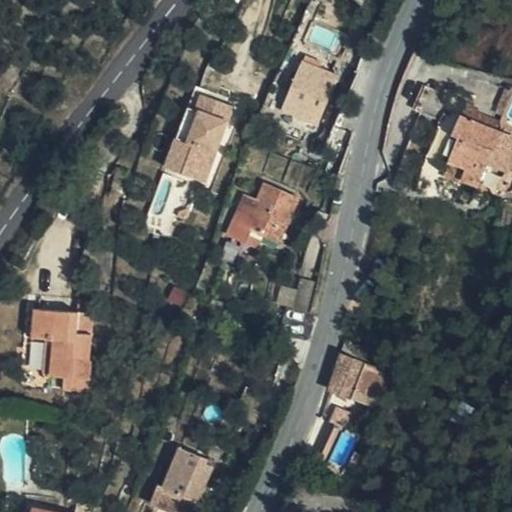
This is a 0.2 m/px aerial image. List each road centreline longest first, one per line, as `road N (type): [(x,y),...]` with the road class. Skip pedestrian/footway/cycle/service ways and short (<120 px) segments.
road 1 (tertiary): [(261,511),(316,372),(376,104),(417,0)]
road 2 (tertiary): [(0,228),(179,0)]
